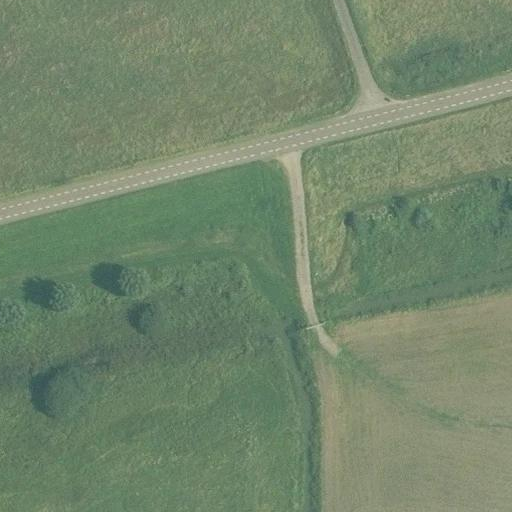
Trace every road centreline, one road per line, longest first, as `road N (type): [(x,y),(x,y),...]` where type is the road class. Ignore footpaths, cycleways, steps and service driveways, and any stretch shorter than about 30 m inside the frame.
road 1 (tertiary): [(0,212),(511,83)]
road 2 (track): [(300,285),(288,139)]
